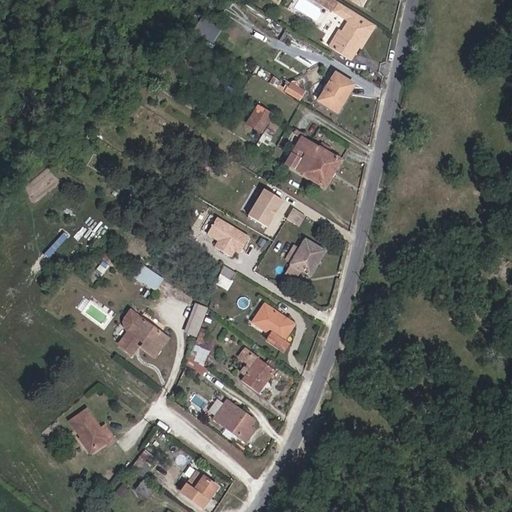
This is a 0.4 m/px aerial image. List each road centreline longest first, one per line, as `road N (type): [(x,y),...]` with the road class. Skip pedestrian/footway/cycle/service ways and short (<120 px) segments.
road 1 (tertiary): [(421,0),(354,304),(305,442),(268,511)]
road 2 (unknown): [(273,501),(165,411),(182,311)]
